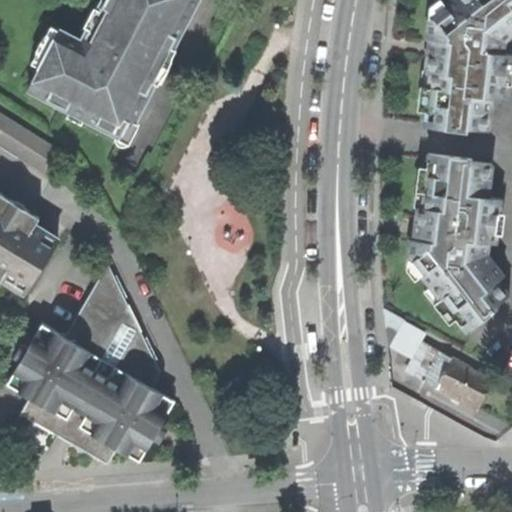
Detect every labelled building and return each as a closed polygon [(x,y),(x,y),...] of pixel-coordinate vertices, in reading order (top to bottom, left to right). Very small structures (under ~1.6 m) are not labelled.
[(128,120),(133,122),(133,121),(152,83),(153,82),(149,80),(166,46),(171,48),(191,9),(191,8),(190,7),(193,0),(103,0),(100,5),(107,9),(95,33),(103,37),(97,49),(78,39),(66,33),(58,47),(51,43),(39,66),(27,87),(42,95),(41,97),(69,111),(70,109),(84,117),(95,123),(95,125),(115,135),(119,137),(128,120)] [(199,0),(193,0),(190,7),(191,8),(191,9),(194,11),(199,0)] [(492,97),(505,98),(510,54),(503,53),(504,41),(511,34),(511,0),(450,0),(444,5),(440,0),(437,0),(429,6),(425,38),(428,39),(428,42),(434,43),(433,49),(433,55),(426,55),(424,69),(421,69),(417,102),(425,103),(423,122),(488,130),(492,97)] [(87,22),(78,39),(97,49),(103,37),(95,33),(107,9),(100,5),(97,3),(87,22)] [(31,62),(39,66),(51,43),(58,47),(66,33),(51,25),(47,33),(46,33),(42,37),(39,43),(37,49),(36,54),(31,62)] [(175,50),(171,48),(166,46),(149,80),(153,82),(152,83),(157,85),(159,80),(167,69),(170,60),(175,50)] [(80,124),(84,117),(70,109),(69,111),(66,116),(80,124)] [(0,134),(10,119),(0,113),(0,134)] [(10,119),(0,134),(0,141),(9,147),(21,126),(10,119)] [(138,124),(133,121),(133,122),(128,120),(119,137),(115,135),(114,138),(116,143),(119,145),(122,146),(125,145),(128,142),(138,124)] [(9,147),(21,154),(33,133),(21,126),(9,147)] [(19,156),(31,164),(45,141),(33,133),(21,154),(19,156)] [(41,170),(55,147),(45,141),(31,164),(41,170)] [(66,154),(55,147),(41,170),(52,177),(66,154)] [(495,304),(509,293),(498,280),(504,274),(487,254),(489,241),(496,242),(501,198),(488,196),(492,163),(428,156),(425,174),(418,173),(414,207),(416,207),(415,221),(424,222),(423,229),(423,234),(413,233),(413,238),(409,238),(406,269),(414,280),(421,275),(430,286),(423,291),(444,317),(450,313),(466,332),(497,307),(495,304)] [(26,294),(58,242),(34,227),(40,217),(25,208),(24,211),(13,204),(15,201),(0,192),(0,280),(0,281),(2,279),(26,294)] [(30,398),(20,414),(70,443),(107,465),(116,449),(140,462),(158,430),(175,402),(152,388),(160,373),(108,265),(65,337),(42,324),(27,350),(6,385),(30,398)] [(426,334),(405,323),(394,345),(415,356),(407,371),(478,406),(487,390),(492,379),(422,343),(426,334)] [(327,348),(319,349),(321,366),(321,370),(326,370),(329,369),(327,348)]
